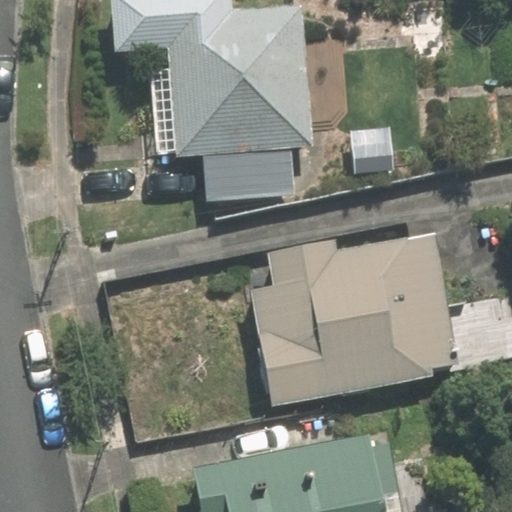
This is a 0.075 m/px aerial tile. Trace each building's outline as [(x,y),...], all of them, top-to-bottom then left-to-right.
[(226,14),(224,0),(111,0),(115,56),(163,52),(165,73),(146,74),(152,155),(170,153),(170,159),(196,157),(199,202),(288,196),(284,152),(307,150),(296,9),(226,14)] [(448,0),(406,0),(408,60),(450,59),(448,0)] [(390,130),(347,134),(352,182),(395,177),(390,130)] [(248,299),(271,413),(460,375),(434,243),(338,262),(334,250),(270,262),(275,293),(248,299)] [(369,455),(368,446),(195,480),(201,511),(399,511),(388,451),(369,455)]
